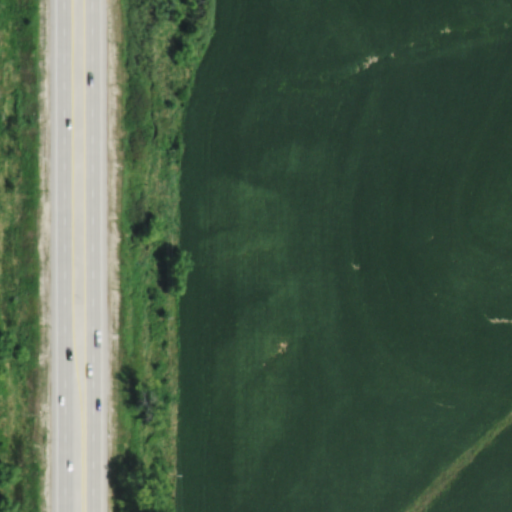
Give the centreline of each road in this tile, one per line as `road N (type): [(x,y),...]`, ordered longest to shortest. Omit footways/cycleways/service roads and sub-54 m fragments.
road 1 (trunk): [(90,511),(87,0)]
road 2 (trunk): [(59,0),(62,511)]
